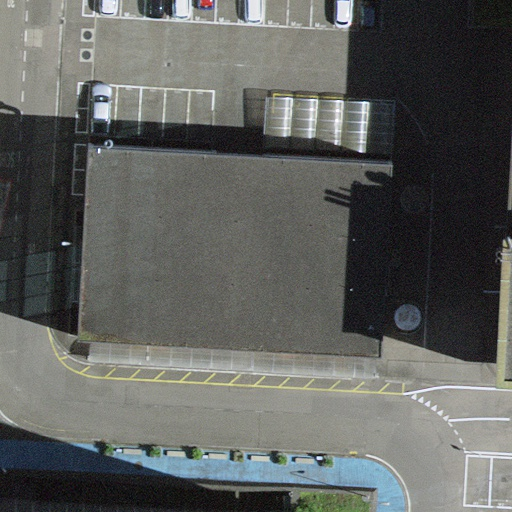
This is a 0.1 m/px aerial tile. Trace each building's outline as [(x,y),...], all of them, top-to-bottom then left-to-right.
[(510,224),(511,223),(511,0),(472,0),(471,22),(511,24),(511,219),(510,224)] [(382,352),(392,159),(88,142),(78,335),(382,352)] [(511,227),(506,228),(498,370),(511,370),(511,227)] [(395,316),(396,321),(398,325),(403,328),(408,329),(413,328),(418,325),(420,321),(421,316),(420,311),(417,306),(413,303),(408,302),(403,303),(398,306),(396,311),(395,316)] [(289,511),(290,510),(0,494),(0,511),(289,511)]
